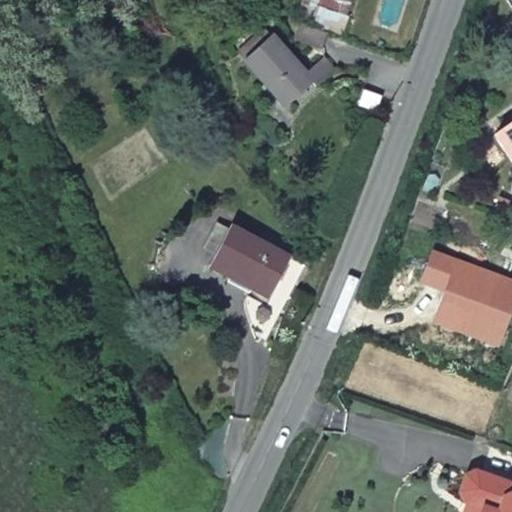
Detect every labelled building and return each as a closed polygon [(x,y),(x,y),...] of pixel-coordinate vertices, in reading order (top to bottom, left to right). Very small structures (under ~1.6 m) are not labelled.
[(344,35),(351,19),(319,7),(312,25),(344,35)] [(335,38),(304,27),(298,43),(329,54),(335,38)] [(262,70),(292,45),(285,35),(254,60),(262,70)] [(322,79),(292,45),(262,70),(297,112),(326,89),(333,96),(353,79),(341,63),(322,79)] [(511,117),(497,128),(511,149),(511,117)] [(232,233),(210,274),(266,308),(288,266),(232,233)] [(511,511),(511,505),(504,503),(501,496),(467,482),(460,486),(453,502),(457,511),(460,511),(511,511)]
